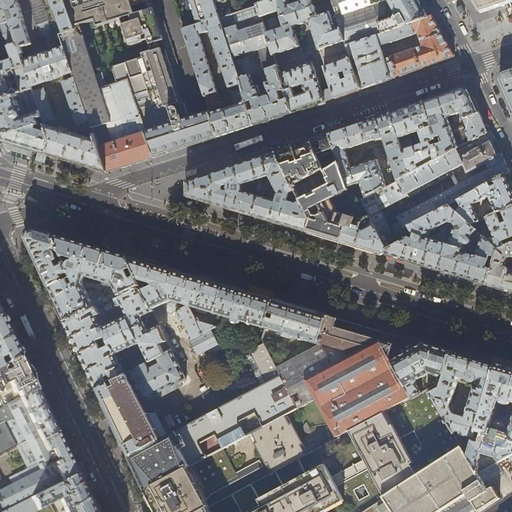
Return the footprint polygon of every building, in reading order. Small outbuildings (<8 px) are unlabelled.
[(10,21),(11,22),(18,44),(8,48),(4,49),(0,50),(0,74),(26,66),(24,62),(20,49),(31,45),(32,44),(24,21),(25,21),(19,4),(18,4),(16,0),(50,0),(55,12),(63,34),(76,30),(69,11),(66,2),(62,3),(60,0),(3,0),(8,14),(12,13),(14,20),(10,21)] [(8,14),(3,0),(0,0),(0,25),(11,22),(10,21),(8,14)] [(27,0),(39,33),(48,38),(51,30),(40,0),(27,0)] [(65,0),(66,2),(69,11),(102,0),(65,0)] [(198,142),(203,140),(195,114),(158,0),(102,0),(69,11),(76,30),(83,36),(79,23),(94,18),(96,25),(121,17),(129,44),(147,39),(152,53),(113,66),(114,70),(113,70),(116,83),(128,80),(154,157),(193,144),(198,142)] [(189,0),(198,25),(219,18),(258,5),(274,0),(189,0)] [(267,33),(274,54),(300,46),(294,27),(310,22),(319,50),(345,41),(340,26),(335,28),(330,12),(318,16),(315,6),(314,6),(312,0),(299,0),(300,2),(291,5),(289,0),(274,0),(258,5),(262,17),(279,11),(281,17),(280,17),(282,24),(270,28),(271,31),(267,33)] [(331,0),(337,17),(343,16),(389,1),(389,0),(331,0)] [(423,7),(419,0),(389,0),(389,1),(343,16),(337,17),(340,26),(345,41),(347,45),(377,35),(382,33),(429,17),(423,7)] [(267,33),(262,17),(258,5),(219,18),(233,58),(258,49),(265,71),(267,70),(270,81),(268,81),(267,82),(267,83),(269,92),(262,94),(259,85),(258,85),(257,85),(254,75),(254,74),(249,58),(235,63),(253,123),(272,117),(292,111),(281,74),(281,73),(280,73),(274,54),(267,33)] [(382,33),(377,35),(380,46),(418,33),(423,46),(385,60),(391,77),(396,75),(454,56),(449,47),(432,16),(429,17),(382,33)] [(233,58),(219,18),(198,25),(184,30),(209,109),(218,135),(235,129),(253,123),(235,63),(233,58)] [(18,44),(11,22),(0,25),(0,50),(4,49),(2,43),(0,43),(0,32),(3,31),(8,48),(18,44)] [(83,36),(76,30),(63,34),(60,35),(65,48),(73,73),(75,79),(92,128),(104,124),(110,142),(98,146),(107,172),(107,173),(113,171),(114,170),(154,157),(128,80),(116,83),(106,87),(101,73),(95,74),(83,36)] [(365,86),(391,77),(385,60),(380,46),(377,35),(347,45),(350,56),(355,55),(359,69),(355,71),(360,87),(365,86)] [(319,50),(325,66),(350,57),(350,56),(347,45),(345,41),(319,50)] [(281,74),(306,65),(300,46),(274,54),(280,73),(281,73),(281,74)] [(65,48),(24,62),(26,66),(33,89),(44,122),(45,122),(49,121),(49,125),(45,125),(52,143),(48,154),(60,158),(82,164),(107,172),(98,146),(92,128),(75,79),(63,83),(78,125),(77,134),(55,127),(54,119),(47,96),(47,97),(43,84),(73,73),(65,48)] [(334,96),(360,87),(355,71),(350,57),(325,66),(324,67),(331,88),(334,96)] [(292,111),(324,100),(321,92),(312,63),(306,65),(281,74),(292,111)] [(0,100),(33,89),(26,66),(0,74),(0,100)] [(511,70),(505,73),(503,73),(502,77),(500,80),(511,106),(511,107),(511,70)] [(457,122),(463,120),(479,113),(473,98),(469,90),(466,89),(463,87),(442,95),(424,101),(436,139),(441,137),(443,143),(438,145),(442,157),(458,149),(452,132),(447,118),(452,116),(454,121),(457,122)] [(331,88),(321,92),(324,100),(329,98),(334,96),(331,88)] [(44,122),(33,89),(0,100),(0,132),(1,136),(44,122)] [(438,145),(436,139),(424,101),(407,107),(391,113),(392,114),(411,174),(420,169),(417,164),(433,156),(435,161),(442,157),(438,145)] [(218,135),(209,109),(195,114),(203,140),(210,138),(218,135)] [(452,132),(458,149),(488,133),(479,113),(463,120),(469,133),(465,134),(462,128),(452,132)] [(365,123),(329,135),(339,163),(348,187),(360,183),(366,198),(388,186),(378,159),(351,169),(345,150),(374,140),(374,141),(382,139),(382,137),(384,137),(398,180),(411,174),(392,114),(365,123)] [(45,125),(45,122),(44,122),(1,136),(3,141),(35,151),(48,154),(52,143),(45,125)] [(506,174),(510,172),(504,158),(491,131),(488,133),(458,149),(442,157),(435,161),(420,169),(411,174),(398,180),(398,181),(388,186),(366,198),(362,200),(370,215),(388,249),(409,237),(405,229),(450,206),(506,174)] [(313,141),(311,141),(318,158),(326,172),(339,163),(329,135),(313,141)] [(296,146),(276,153),(307,211),(311,208),(319,204),(331,198),(348,189),(348,187),(339,163),(326,172),(318,158),(311,141),(296,146)] [(265,157),(264,157),(271,176),(270,176),(280,195),(278,202),(263,198),(265,194),(262,192),(262,193),(260,198),(254,215),(276,222),(308,231),(311,220),(307,211),(276,153),(271,155),(265,157)] [(243,185),(270,176),(271,176),(264,157),(233,168),(188,183),(188,190),(188,196),(233,209),(254,215),(260,198),(262,193),(259,192),(257,196),(242,191),(243,190),(244,188),(243,185)] [(511,188),(506,174),(450,206),(457,213),(471,225),(478,222),(479,221),(473,206),(488,197),(490,203),(492,203),(494,206),(493,207),(492,208),(494,212),(492,213),(491,212),(487,214),(489,217),(511,207),(511,188)] [(339,212),(331,198),(319,204),(322,210),(321,214),(318,215),(314,214),(311,208),(307,211),(311,220),(308,231),(346,243),(381,253),(387,254),(388,249),(370,215),(363,219),(356,217),(357,215),(347,212),(347,215),(339,212)] [(457,213),(450,206),(405,229),(409,237),(388,249),(387,254),(415,263),(441,271),(445,257),(444,256),(448,244),(429,238),(431,230),(449,221),(454,223),(457,213)] [(511,207),(489,217),(487,218),(494,237),(488,240),(498,250),(511,243),(511,207)] [(457,213),(454,223),(448,244),(444,256),(445,257),(441,271),(468,279),(488,284),(498,250),(488,240),(479,232),(471,225),(457,213)] [(478,222),(471,225),(479,232),(481,230),(478,222)] [(36,261),(49,288),(72,277),(53,234),(36,229),(35,229),(34,229),(28,231),(25,238),(36,261)] [(102,249),(53,234),(72,277),(49,288),(58,305),(65,322),(95,308),(84,284),(85,279),(115,288),(119,296),(134,288),(141,285),(127,256),(102,249)] [(511,243),(498,250),(508,259),(511,256),(511,243)] [(508,259),(498,250),(488,284),(500,288),(511,291),(511,271),(508,268),(506,268),(505,268),(508,259)] [(168,312),(172,314),(176,311),(178,316),(180,315),(192,339),(212,328),(217,327),(201,321),(198,317),(196,319),(190,306),(216,313),(225,285),(179,271),(136,259),(127,256),(141,285),(145,293),(153,310),(164,304),(168,312)] [(245,291),(225,285),(216,313),(224,315),(221,325),(234,318),(266,328),(274,299),(245,291)] [(138,296),(134,288),(119,296),(118,296),(128,316),(105,327),(103,326),(95,308),(65,322),(83,359),(98,389),(126,374),(117,355),(118,353),(140,343),(150,362),(157,358),(165,354),(161,345),(167,342),(160,326),(148,331),(141,317),(153,312),(153,310),(145,293),(138,296)] [(297,306),(274,299),(266,328),(320,344),(329,316),(297,306)] [(0,366),(21,356),(7,327),(1,314),(0,315),(0,366)] [(330,316),(329,316),(320,344),(276,367),(280,376),(297,409),(316,399),(337,438),(351,431),(412,398),(392,361),(391,361),(389,358),(396,335),(330,316)] [(260,346),(259,346),(229,337),(228,340),(228,339),(219,343),(212,328),(192,339),(199,354),(213,347),(215,351),(218,349),(219,350),(223,348),(229,350),(229,353),(229,354),(231,357),(233,359),(237,359),(240,358),(242,357),(244,354),(248,356),(263,385),(280,376),(276,367),(265,344),(260,346)] [(424,344),(396,335),(389,358),(391,361),(392,361),(424,344)] [(430,346),(424,344),(392,361),(412,398),(421,393),(417,384),(417,380),(427,375),(429,378),(433,379),(437,377),(438,376),(445,378),(452,352),(430,346)] [(126,374),(98,389),(116,428),(146,490),(223,448),(246,436),(238,422),(255,413),(262,427),(285,415),(297,409),(280,376),(263,385),(161,439),(138,394),(140,392),(145,401),(147,400),(148,401),(149,402),(158,398),(158,396),(157,394),(158,394),(159,396),(161,397),(162,397),(179,389),(176,384),(187,378),(172,350),(165,354),(157,358),(160,363),(149,369),(146,364),(144,365),(133,371),(126,374)] [(431,393),(453,432),(460,433),(461,435),(461,436),(463,437),(464,437),(465,436),(466,435),(474,437),(495,365),(469,357),(452,352),(445,378),(444,381),(443,381),(441,387),(431,393)] [(26,364),(24,363),(21,356),(0,366),(0,408),(7,404),(21,398),(37,390),(34,383),(34,380),(34,377),(34,375),(33,373),(32,370),(31,368),(30,367),(28,365),(26,364)] [(130,366),(133,371),(144,365),(142,360),(140,359),(131,364),(130,366)] [(511,369),(495,365),(474,437),(468,457),(477,472),(481,453),(495,457),(498,462),(511,454),(511,369)] [(316,511),(334,503),(338,511),(361,511),(462,447),(453,432),(431,393),(428,389),(421,393),(412,398),(351,431),(371,467),(336,487),(326,467),(307,476),(298,459),(276,471),(285,488),(261,501),(252,484),(233,494),(242,511),(209,511),(207,508),(199,511),(316,511)] [(46,408),(37,390),(21,398),(26,407),(30,405),(32,409),(31,411),(28,412),(42,439),(57,432),(46,408)] [(0,511),(31,498),(61,483),(63,482),(42,439),(28,412),(26,407),(21,398),(7,404),(14,418),(5,423),(16,446),(28,470),(17,475),(19,481),(0,490),(0,480),(1,480),(0,477),(0,511)] [(0,454),(16,446),(5,423),(14,418),(7,404),(0,408),(0,454)] [(285,415),(262,427),(252,433),(258,442),(255,443),(266,463),(268,462),(273,472),(276,471),(298,459),(306,454),(301,445),(303,444),(293,423),(290,424),(285,415)] [(71,461),(57,432),(42,439),(63,482),(64,482),(78,475),(71,461)] [(484,484),(485,484),(479,473),(478,474),(477,472),(468,457),(462,447),(361,511),(479,511),(500,499),(493,488),(488,491),(484,484)] [(223,448),(146,490),(156,510),(156,511),(199,511),(207,508),(209,507),(203,494),(237,476),(223,448)] [(334,473),(336,481),(355,474),(352,467),(334,473)] [(95,511),(87,494),(78,475),(64,482),(66,487),(65,488),(63,487),(61,483),(31,498),(37,511),(38,511),(50,505),(59,500),(64,510),(63,511),(95,511)] [(35,511),(37,511),(31,498),(0,511),(35,511)]
